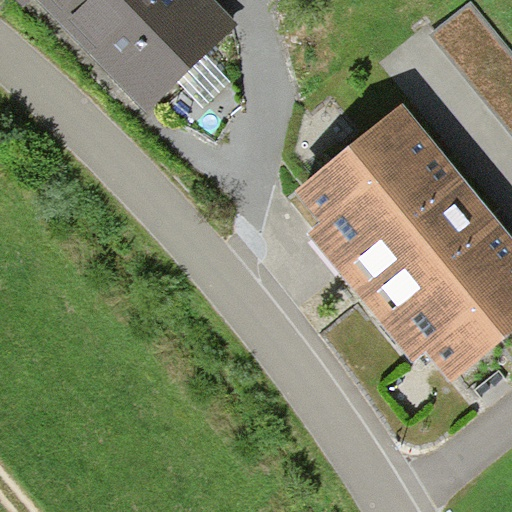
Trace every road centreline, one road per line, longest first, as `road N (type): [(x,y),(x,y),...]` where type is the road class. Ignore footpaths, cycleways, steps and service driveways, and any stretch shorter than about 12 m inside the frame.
road 1 (tertiary): [(388,511),(212,272),(0,58)]
road 2 (residential): [(388,511),(511,415)]
